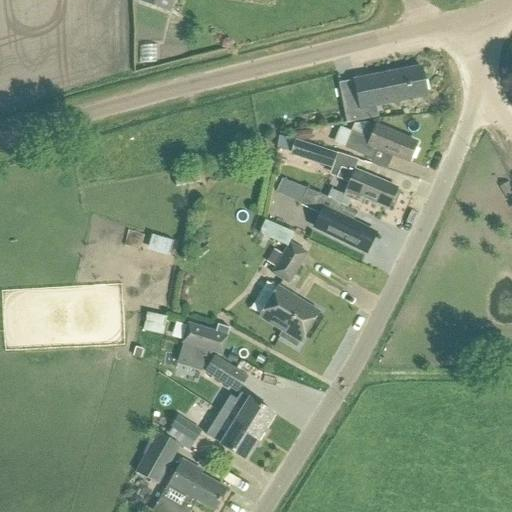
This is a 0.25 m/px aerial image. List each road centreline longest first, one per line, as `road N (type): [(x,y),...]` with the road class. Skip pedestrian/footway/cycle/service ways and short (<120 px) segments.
road 1 (unclassified): [(262,511),(358,358),(487,84)]
road 2 (unclassified): [(0,145),(431,27)]
